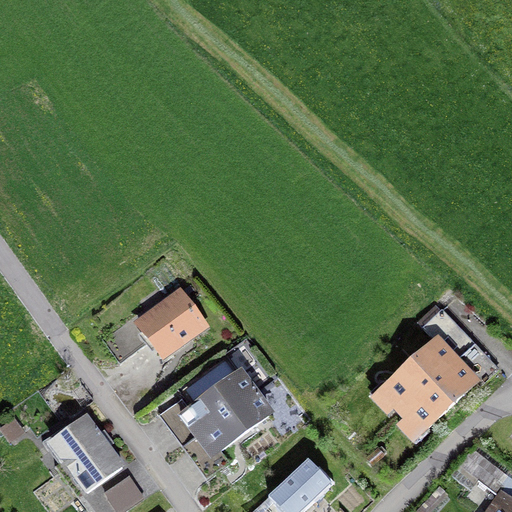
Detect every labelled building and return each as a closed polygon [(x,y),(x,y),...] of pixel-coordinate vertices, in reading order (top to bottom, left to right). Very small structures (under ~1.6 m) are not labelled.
[(179,295),(139,325),(163,358),(204,327),(179,295)] [(126,323),(102,341),(120,365),(144,347),(126,323)] [(389,388),(408,409),(455,365),(436,344),(389,388)] [(427,430),(474,385),(455,365),(408,409),(427,430)] [(206,432),(254,396),(239,376),(191,412),(206,432)] [(269,416),(254,396),(206,432),(221,452),(269,416)] [(73,453),(63,461),(87,494),(122,469),(85,419),(67,432),(75,442),(73,453)] [(504,479),(471,454),(460,467),(494,493),(504,479)] [(280,511),(304,511),(334,484),(319,468),(316,470),(308,462),(268,499),(280,511)] [(117,511),(122,511),(147,496),(131,472),(103,490),(117,511)] [(511,511),(511,506),(504,500),(495,511),(511,511)]
